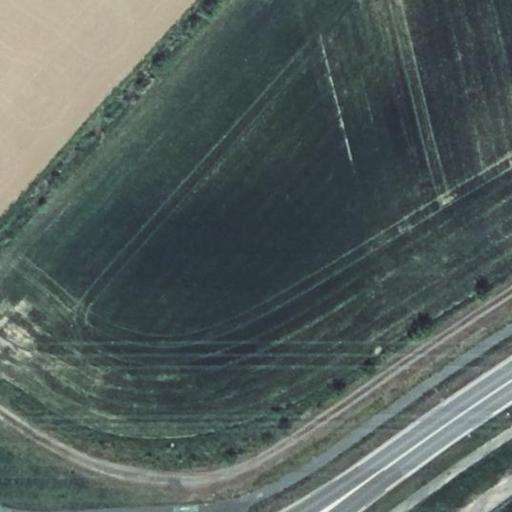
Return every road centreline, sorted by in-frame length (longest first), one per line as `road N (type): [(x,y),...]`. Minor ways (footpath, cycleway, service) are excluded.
road 1 (track): [(511,289),(268,455),(220,473),(168,477),(82,464),(0,414)]
road 2 (primary): [(511,380),(386,466)]
